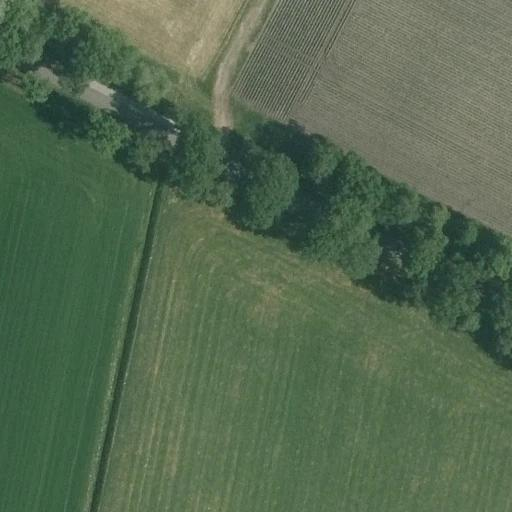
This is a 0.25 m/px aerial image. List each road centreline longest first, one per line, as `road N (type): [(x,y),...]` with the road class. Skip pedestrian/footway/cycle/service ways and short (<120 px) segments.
road 1 (unclassified): [(511,309),(0,49)]
road 2 (track): [(203,153),(220,95),(266,0)]
